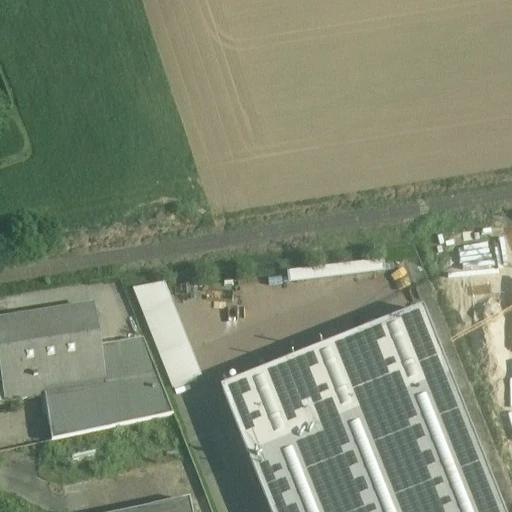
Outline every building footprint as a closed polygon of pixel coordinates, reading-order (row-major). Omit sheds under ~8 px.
[(167,281),(136,292),(170,391),(201,380),(167,281)] [(105,388),(101,368),(98,349),(92,308),(0,323),(0,371),(5,403),(44,397),(64,394),(105,388)] [(224,392),(250,460),(451,379),(425,312),(224,392)] [(105,388),(64,394),(44,397),(52,444),(174,418),(144,342),(98,349),(101,368),(105,388)] [(503,511),(451,379),(250,460),(270,511),(503,511)] [(193,511),(191,501),(139,511),(193,511)]
